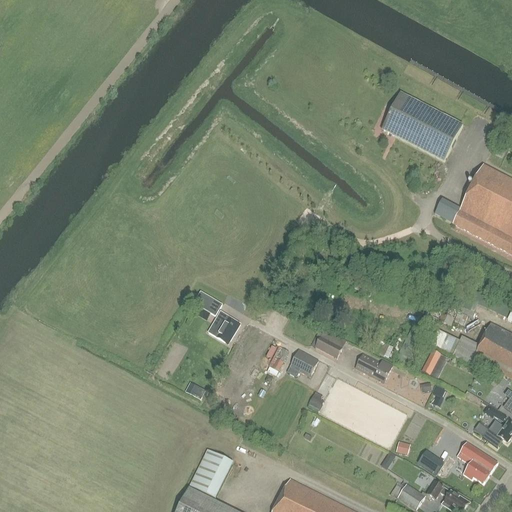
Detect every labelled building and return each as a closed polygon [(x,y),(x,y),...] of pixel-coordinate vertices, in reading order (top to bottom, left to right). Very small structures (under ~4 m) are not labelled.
[(445,164),(463,127),(400,95),(382,131),(445,164)] [(460,210),(452,225),(511,256),(511,181),(483,166),(460,210)] [(414,258),(425,263),(429,254),(418,249),(414,258)] [(201,294),(194,305),(216,318),(222,306),(201,294)] [(451,328),(460,308),(448,303),(439,323),(451,328)] [(460,309),(458,313),(473,319),(475,315),(460,309)] [(468,318),(458,314),(454,323),(464,328),(468,318)] [(219,316),(208,334),(217,339),(218,338),(216,336),(226,320),(219,316)] [(231,342),(241,326),(227,318),(226,320),(216,336),(218,338),(217,339),(225,344),(227,340),(231,342)] [(480,372),(483,366),(511,380),(511,336),(491,325),(480,348),(462,338),(460,343),(434,331),(427,345),(447,354),(453,357),(453,358),(480,372)] [(413,327),(394,362),(408,369),(426,335),(413,327)] [(321,338),(315,350),(337,361),(342,351),(343,350),(339,348),(321,339),(321,338)] [(388,358),(393,348),(384,344),(380,354),(388,358)] [(279,349),(269,368),(272,370),(277,362),(277,361),(282,351),(279,349)] [(277,362),(283,365),(289,355),(282,351),(277,361),(277,362)] [(312,377),(318,359),(296,351),(289,369),(312,377)] [(432,353),(422,373),(429,378),(440,357),(432,353)] [(382,363),(381,365),(363,356),(356,370),(384,385),(393,368),(382,363)] [(236,357),(231,368),(252,379),(258,368),(236,357)] [(278,374),(283,365),(277,362),(272,370),(278,374)] [(500,377),(495,384),(502,388),(507,382),(500,377)] [(431,385),(420,387),(422,394),(432,392),(431,385)] [(195,387),(191,397),(201,402),(206,392),(195,387)] [(437,397),(437,398),(444,401),(447,394),(441,391),(437,397)] [(324,404),(313,398),(308,406),(319,412),(324,404)] [(308,407),(307,409),(318,415),(319,412),(308,407)] [(488,407),(484,415),(493,420),(493,419),(497,421),(502,424),(506,418),(496,413),(497,412),(488,407)] [(496,423),(484,439),(497,449),(502,442),(507,445),(511,438),(511,427),(507,424),(504,429),(496,423)] [(411,446),(399,443),(397,453),(409,456),(411,446)] [(484,487),(498,465),(467,445),(458,458),(470,467),(464,476),(473,482),(474,480),(484,487)] [(215,500),(217,496),(232,464),(207,452),(189,488),(215,500)] [(438,474),(446,478),(455,460),(447,456),(438,474)] [(351,511),(289,481),(281,496),(273,511),(351,511)] [(427,496),(423,494),(421,496),(407,486),(405,489),(398,484),(390,497),(397,501),(398,500),(415,511),(417,511),(426,499),(430,501),(431,499),(436,502),(441,495),(448,499),(443,507),(451,511),(455,511),(456,511),(455,511),(465,511),(470,505),(452,493),(451,494),(436,484),(427,496)] [(231,511),(188,491),(177,511),(231,511)]
